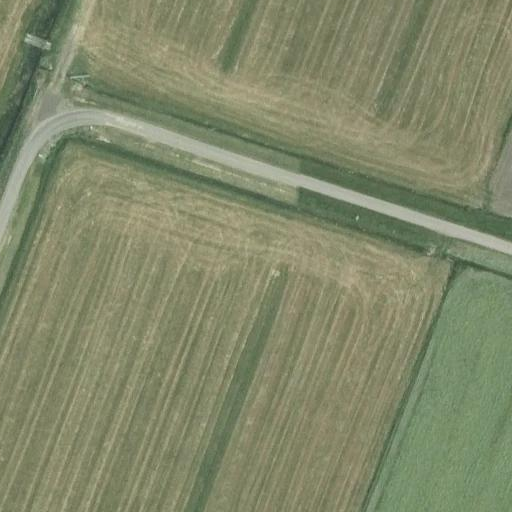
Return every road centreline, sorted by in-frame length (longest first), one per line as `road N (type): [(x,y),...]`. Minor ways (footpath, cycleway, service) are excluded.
road 1 (unclassified): [(0,219),(37,134),(92,114),(511,249)]
road 2 (track): [(37,134),(85,0)]
